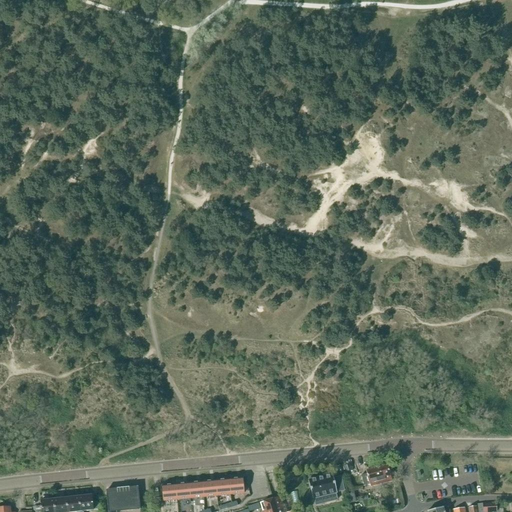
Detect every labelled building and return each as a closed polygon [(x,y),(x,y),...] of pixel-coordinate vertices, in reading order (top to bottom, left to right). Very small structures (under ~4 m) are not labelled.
[(389,472),(387,465),(366,471),(367,474),(361,476),(364,486),(369,485),(370,487),(383,483),(382,478),(390,476),(390,475),(391,475),(390,471),(389,472)] [(340,477),(333,479),(332,474),(308,480),(312,499),(322,497),(323,503),(337,500),(335,494),(337,493),(337,492),(344,491),(340,477)] [(243,478),(229,479),(230,495),(244,494),(243,478)] [(229,479),(215,481),(217,496),(230,495),(229,479)] [(215,481),(202,482),(203,497),(217,496),(215,481)] [(202,482),(188,483),(190,499),(203,497),(202,482)] [(188,483),(175,485),(176,500),(190,499),(188,483)] [(175,485),(161,486),(162,501),(176,500),(175,485)] [(108,511),(113,511),(139,510),(137,487),(106,490),(108,511)] [(349,504),(355,502),(352,489),(346,491),(349,504)] [(91,495),(79,497),(80,511),(83,511),(84,511),(93,511),(93,510),(92,502),(91,495)] [(66,498),(67,511),(80,511),(79,497),(66,498)] [(260,503),(262,511),(283,511),(279,497),(260,503)] [(67,511),(66,498),(54,499),(54,511),(67,511)] [(285,511),(286,511),(294,510),(291,498),(283,500),(285,511)] [(54,511),(54,499),(41,501),(41,506),(41,511),(54,511)] [(495,503),(477,504),(477,511),(495,511),(496,511),(495,503)]
